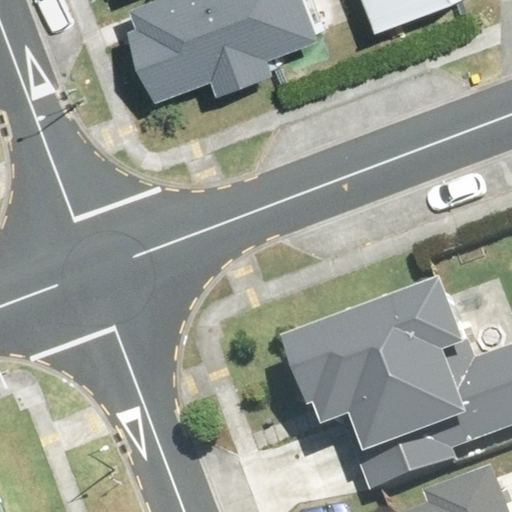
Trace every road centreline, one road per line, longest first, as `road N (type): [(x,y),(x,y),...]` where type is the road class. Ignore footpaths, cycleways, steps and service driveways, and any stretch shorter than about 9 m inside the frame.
road 1 (residential): [(102,280),(511,123)]
road 2 (residential): [(0,0),(102,280)]
road 3 (residential): [(102,280),(188,511)]
